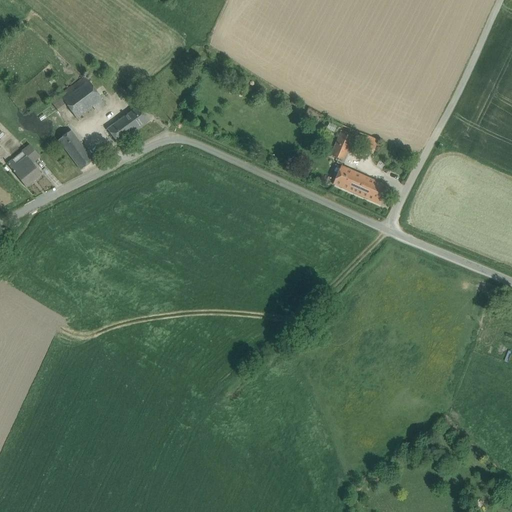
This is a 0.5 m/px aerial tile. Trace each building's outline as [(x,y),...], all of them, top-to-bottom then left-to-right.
[(83,76),(58,95),(63,101),(89,82),(83,76)] [(89,82),(63,101),(67,106),(76,119),(94,105),(102,100),(89,82)] [(63,101),(58,95),(49,101),(58,113),(67,106),(63,101)] [(102,100),(94,105),(99,111),(106,106),(102,100)] [(138,107),(107,130),(118,144),(149,121),(138,107)] [(86,152),(71,131),(58,141),(74,161),(86,152)] [(340,133),(328,161),(341,167),(341,166),(353,139),(340,133)] [(378,141),(367,136),(362,149),(373,154),(378,141)] [(31,146),(22,153),(27,158),(32,163),(39,157),(31,146)] [(86,152),(74,161),(80,171),(93,161),(86,152)] [(27,158),(22,153),(13,161),(17,166),(27,158)] [(32,163),(27,158),(17,166),(13,161),(8,165),(26,187),(41,175),(32,163)] [(370,179),(341,166),(341,167),(333,185),(362,197),(370,179)] [(388,188),(370,179),(362,197),(380,205),(388,188)]
